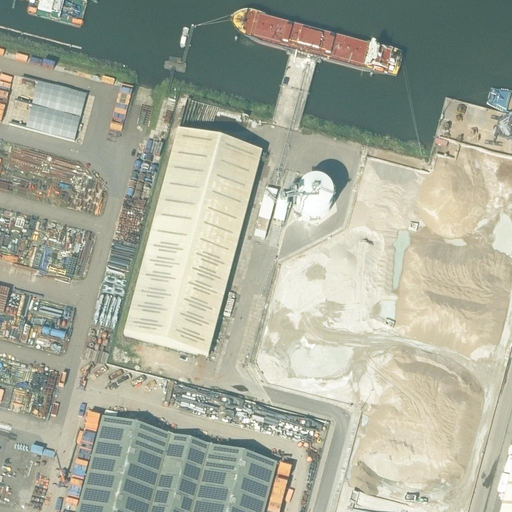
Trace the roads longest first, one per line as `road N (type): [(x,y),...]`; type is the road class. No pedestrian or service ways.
road 1 (unknown): [(319,511),(339,420),(264,386),(240,363),(264,247)]
road 2 (unknown): [(264,247),(286,168),(307,146),(334,149),(351,169),(338,215),(310,235)]
